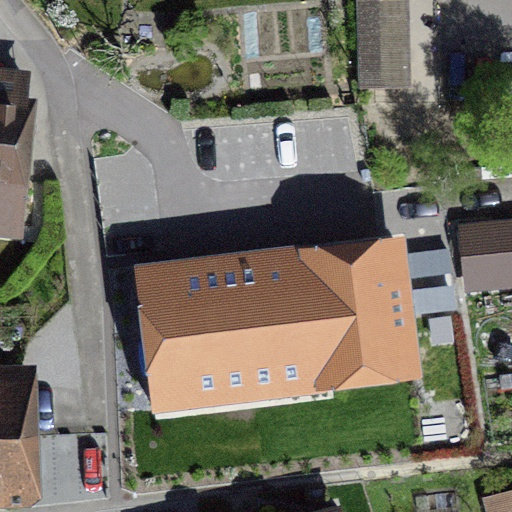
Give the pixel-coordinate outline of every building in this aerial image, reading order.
[(351,0),(350,99),(426,100),(427,0),(351,0)] [(26,100),(0,97),(0,223),(14,225),(18,182),(26,100)] [(352,114),(314,118),(318,155),(356,151),(352,114)] [(427,357),(407,230),(161,268),(181,395),(427,357)] [(511,230),(457,236),(462,295),(511,291),(511,230)] [(0,435),(26,435),(24,388),(0,388),(0,435)] [(0,482),(27,482),(26,435),(0,435),(0,482)] [(511,511),(511,500),(483,510),(483,511),(511,511)]
